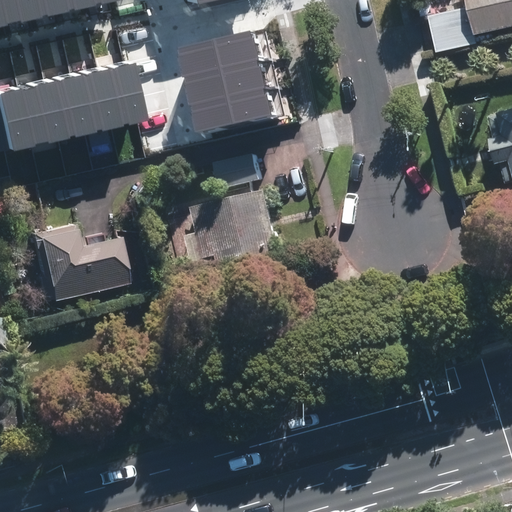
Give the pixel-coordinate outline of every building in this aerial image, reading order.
[(29,20),(24,0),(0,0),(0,7),(4,25),(29,20)] [(55,14),(51,0),(24,0),(29,20),(55,14)] [(81,8),(78,0),(51,0),(55,14),(81,8)] [(474,35),(511,26),(511,0),(463,0),(465,6),(425,15),(433,53),(476,43),(474,35)] [(250,32),(178,49),(185,77),(257,61),(250,32)] [(82,43),(50,53),(58,79),(91,69),(82,43)] [(264,89),(257,61),(185,77),(192,106),(264,89)] [(138,123),(125,65),(98,71),(111,129),(138,123)] [(111,129),(98,71),(71,77),(84,135),(111,129)] [(84,135),(71,77),(47,83),(60,141),(84,135)] [(60,141),(47,83),(24,88),(38,146),(60,141)] [(38,146),(24,88),(0,93),(0,100),(11,150),(12,152),(38,146)] [(264,89),(192,106),(198,133),(271,116),(264,89)] [(0,152),(11,150),(0,100),(0,152)] [(511,109),(494,113),(495,116),(489,117),(494,139),(488,140),(493,165),(500,164),(504,182),(510,180),(511,183),(511,182),(511,109)] [(222,186),(263,177),(257,153),(257,152),(216,162),(216,163),(222,186)] [(274,189),(200,204),(205,229),(191,232),(200,269),(228,263),(228,265),(287,252),(274,189)] [(33,233),(49,301),(75,295),(73,287),(87,283),(88,291),(107,287),(132,281),(121,233),(81,242),(77,222),(33,233)]
